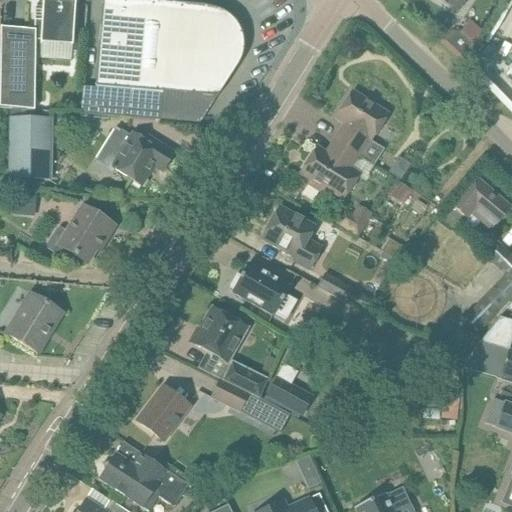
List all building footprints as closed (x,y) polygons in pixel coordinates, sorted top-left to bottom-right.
[(121,0),(102,0),(95,89),(131,92),(162,94),(217,99),(230,79),(228,78),(230,75),(232,72),(234,69),(236,66),(238,63),(239,59),(241,56),(241,52),(242,48),(242,44),(241,40),(240,36),(239,33),(237,29),(235,26),(233,23),(230,20),(227,18),(224,15),(221,14),(217,12),(213,11),(210,10),(206,9),(201,8),(202,7),(144,3),(144,2),(121,0)] [(404,0),(403,2),(414,9),(420,0),(404,0)] [(0,111),(34,112),(36,38),(40,38),(40,46),(72,48),(74,4),(42,1),(42,11),(36,11),(36,7),(35,7),(33,31),(0,28),(0,111)] [(453,32),(442,43),(465,66),(467,68),(468,67),(484,41),(478,37),(473,43),(460,32),(461,31),(453,32)] [(83,88),(82,101),(105,102),(104,116),(129,118),(131,92),(95,89),(83,88)] [(343,126),(333,142),(357,158),(368,141),(370,143),(388,115),(352,93),(334,120),(343,126)] [(9,181),(50,181),(50,119),(47,119),(46,112),(34,112),(22,112),(22,119),(9,118),(9,181)] [(162,173),(173,154),(147,138),(145,143),(132,135),(131,137),(124,132),(119,132),(100,162),(125,178),(141,187),(153,167),(162,173)] [(357,158),(333,142),(325,154),(316,148),(299,176),(309,182),(307,185),(319,193),(321,190),(341,203),(359,175),(350,170),(357,158)] [(398,158),(388,174),(399,181),(409,166),(398,158)] [(471,215),(490,232),(510,209),(474,178),(450,206),(466,220),(471,215)] [(36,193),(14,191),(12,216),(34,218),(36,193)] [(65,252),(87,265),(103,240),(107,242),(115,228),(81,207),(66,232),(61,229),(57,230),(47,247),(48,251),(61,259),(65,252)] [(343,210),(335,225),(359,238),(371,215),(355,207),(351,214),(343,210)] [(293,263),(308,271),(320,250),(306,242),(314,229),(279,209),(261,241),(295,260),(293,263)] [(493,243),(486,251),(493,257),(500,250),(493,243)] [(493,257),(488,263),(498,272),(511,257),(502,247),(500,250),(493,257)] [(398,261),(383,252),(379,259),(395,268),(398,261)] [(232,291),(230,295),(273,318),(274,315),(286,321),(295,304),(283,298),(288,289),(246,266),(239,279),(235,276),(228,289),(232,291)] [(371,301),(325,276),(317,289),(363,315),(371,301)] [(31,295),(6,336),(37,355),(62,314),(31,295)] [(194,346),(227,365),(247,330),(212,310),(199,333),(201,334),(194,346)] [(373,336),(361,360),(378,368),(389,346),(373,336)] [(481,343),(464,370),(497,379),(497,380),(500,381),(511,384),(511,352),(509,351),(481,343)] [(232,365),(223,383),(248,395),(259,401),(267,382),(232,365)] [(312,401),(291,388),(298,376),(284,368),(266,399),(302,419),(312,401)] [(219,381),(211,399),(239,413),(263,425),(272,407),(259,401),(248,395),(223,383),(219,381)] [(358,404),(356,421),(380,423),(381,406),(373,406),(380,393),(369,387),(361,404),(358,404)] [(163,389),(137,423),(163,442),(188,408),(163,389)] [(441,408),(441,420),(456,420),(456,396),(441,396),(441,408)] [(484,424),(511,434),(511,407),(493,400),(484,424)] [(115,456),(99,481),(114,491),(114,492),(123,499),(124,498),(145,511),(148,511),(158,499),(173,509),(188,487),(140,455),(132,467),(115,456)] [(511,474),(511,478),(503,503),(511,506),(511,468),(510,474),(511,474)] [(308,489),(319,484),(315,475),(304,480),(308,489)] [(385,495),(354,509),(355,511),(397,511),(410,507),(402,490),(386,497),(385,495)] [(264,511),(313,511),(308,500),(286,510),(283,503),(264,511)] [(125,511),(109,502),(102,511),(101,511),(85,502),(78,511),(125,511)]
